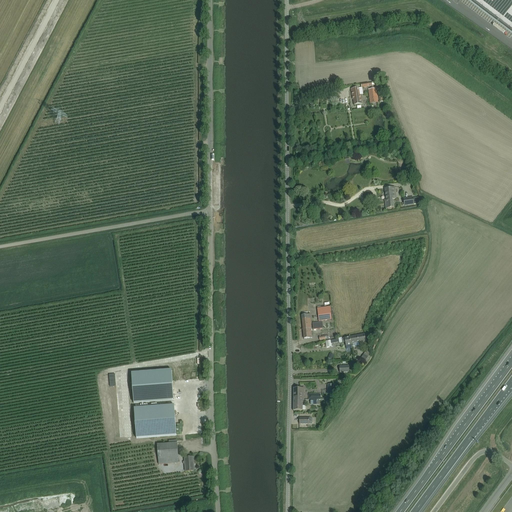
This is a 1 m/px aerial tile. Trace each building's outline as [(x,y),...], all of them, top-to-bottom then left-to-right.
[(511,0),(467,0),(511,33),(511,0)] [(361,88),(351,89),(352,97),(353,97),(354,105),(362,104),(361,95),(363,95),(362,88),(361,88)] [(376,89),(368,90),(370,103),(377,102),(376,89)] [(394,188),(384,189),(387,208),(393,208),(392,199),(396,199),(394,188)] [(413,198),(403,199),(404,206),(414,205),(417,204),(416,198),(413,198)] [(330,306),(317,308),(318,321),(332,320),(330,306)] [(310,315),(301,315),(304,339),(312,338),(311,329),(310,315)] [(361,341),(365,340),(364,335),(350,337),(351,344),(352,344),(352,346),(353,346),(358,346),(358,345),(358,342),(361,342),(361,341)] [(345,342),(346,346),(346,349),(352,348),(351,344),(350,337),(342,339),(341,338),(338,339),(325,342),(326,348),(331,347),(331,344),(339,342),(339,343),(345,342)] [(365,352),(361,359),(365,362),(370,355),(365,352)] [(171,370),(131,373),(133,403),(174,400),(171,370)] [(293,388),(293,401),(298,401),(298,400),(302,400),(302,397),(304,397),(304,388),(298,388),(293,388)] [(302,411),(302,400),(298,400),(298,401),(293,401),(293,411),(302,411)] [(134,408),(136,438),(176,435),(174,405),(134,408)] [(178,463),(177,440),(169,441),(169,444),(157,445),(159,465),(178,463)] [(193,457),(184,458),(184,462),(183,462),(183,464),(184,464),(185,472),(194,471),(193,457)]
